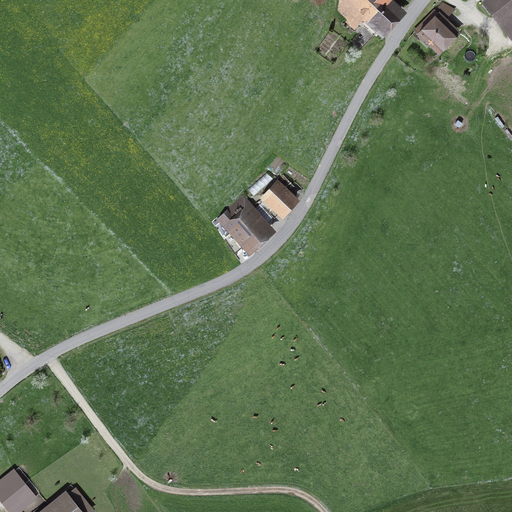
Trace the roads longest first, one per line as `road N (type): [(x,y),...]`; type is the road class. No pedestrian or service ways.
road 1 (unclassified): [(423,0),(359,96),(299,214),(265,253),(206,288),(66,345),(0,389)]
road 2 (track): [(324,511),(291,491),(187,492),(147,481),(47,355)]
